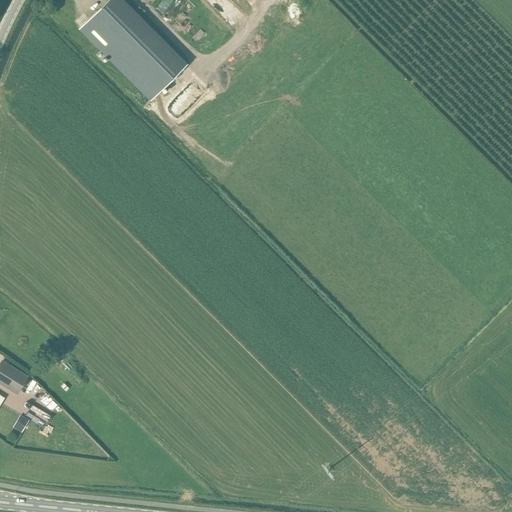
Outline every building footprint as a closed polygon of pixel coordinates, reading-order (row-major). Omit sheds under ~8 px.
[(151,100),(186,65),(121,0),(108,0),(80,29),(151,100)] [(179,0),(166,16),(203,50),(222,29),(189,0),(179,0)] [(208,0),(237,29),(245,22),(224,0),(208,0)] [(41,357),(50,346),(45,341),(36,352),(41,357)] [(0,382),(17,393),(27,376),(2,361),(0,363),(0,382)] [(18,418),(13,427),(21,432),(27,423),(18,418)]
